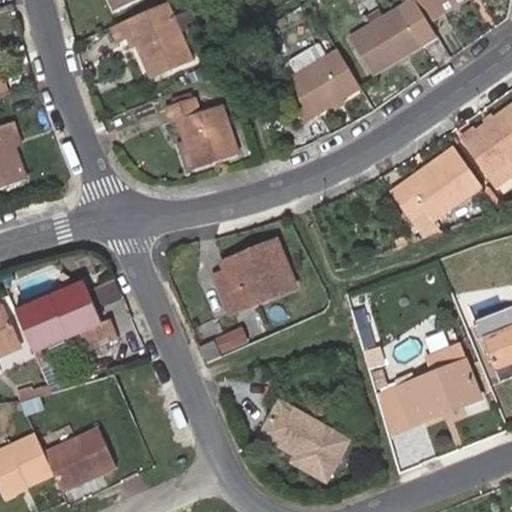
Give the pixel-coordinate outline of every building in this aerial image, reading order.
[(107,0),(117,20),(153,5),(150,0),(107,0)] [(377,67),(441,27),(429,8),(423,0),(401,0),(354,28),(377,67)] [(423,0),(429,8),(442,0),(423,0)] [(201,70),(175,11),(120,35),(127,50),(140,45),(159,89),(201,70)] [(260,34),(249,38),(261,62),(271,57),(260,34)] [(309,114),(366,78),(342,41),(286,76),(309,114)] [(0,91),(0,111),(17,106),(11,88),(0,91)] [(511,98),(468,131),(493,165),(500,175),(511,166),(511,98)] [(192,147),(201,175),(243,162),(227,111),(205,118),(201,104),(173,114),(178,129),(185,127),(192,147)] [(24,131),(15,134),(24,158),(32,155),(24,131)] [(24,158),(15,134),(0,139),(0,201),(35,190),(24,158)] [(462,140),(458,136),(410,173),(413,177),(462,140)] [(439,212),(488,176),(462,140),(413,177),(410,173),(396,183),(417,211),(425,222),(439,212)] [(194,177),(201,175),(192,147),(185,149),(194,177)] [(297,288),(278,241),(259,249),(262,258),(227,272),(236,295),(250,289),(256,305),(297,288)] [(227,272),(262,258),(259,249),(223,264),(227,272)] [(256,305),(250,289),(236,295),(227,272),(215,277),(230,315),(256,305)] [(101,322),(84,282),(16,312),(33,353),(80,333),(88,352),(120,338),(111,318),(101,322)] [(0,357),(22,349),(5,305),(0,307),(0,357)] [(483,338),(511,326),(511,308),(477,322),(478,326),(473,328),(478,340),(483,338)] [(511,378),(511,326),(483,338),(501,383),(511,378)] [(218,341),(231,339),(243,332),(242,329),(217,339),(218,341)] [(223,353),(247,343),(243,332),(231,339),(218,341),(223,353)] [(222,358),(215,341),(200,347),(206,364),(222,358)] [(468,361),(461,345),(427,358),(434,374),(468,361)] [(397,433),(483,399),(468,361),(434,374),(382,395),(397,433)] [(389,388),(382,365),(371,369),(379,391),(389,388)] [(96,429),(133,418),(120,373),(82,384),(96,429)] [(327,482),(350,441),(281,401),(262,436),(296,456),(293,463),(327,482)] [(117,469),(99,428),(45,454),(55,476),(63,493),(117,469)] [(45,454),(37,434),(0,451),(0,492),(0,493),(25,481),(29,488),(55,476),(45,454)] [(4,501),(29,490),(29,488),(25,481),(0,493),(4,501)]
